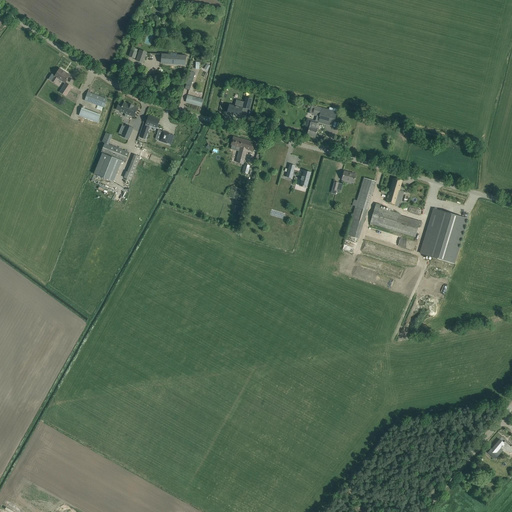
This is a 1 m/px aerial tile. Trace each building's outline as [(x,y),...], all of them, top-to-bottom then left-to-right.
[(136,61),(143,63),(147,52),(140,50),(136,61)] [(161,63),(170,64),(170,60),(177,61),(176,64),(185,65),(186,56),(177,55),(177,57),(171,57),(171,55),(162,54),(161,63)] [(65,83),(70,75),(60,69),(55,76),(52,74),(49,79),(55,83),(58,79),(65,83)] [(186,84),(191,86),(196,72),(191,71),(186,84)] [(71,89),(72,89),(73,88),(66,83),(59,93),(65,96),(71,89)] [(226,89),(240,93),(241,88),(228,84),(226,89)] [(107,99),(88,92),(84,101),(104,108),(107,99)] [(188,95),(187,97),(186,102),(201,106),(203,100),(188,95)] [(230,105),(228,113),(232,114),(232,115),(233,115),(235,116),(236,116),(237,113),(241,114),(241,112),(243,107),(248,109),(249,109),(252,99),(246,98),(243,106),(235,103),(235,106),(230,105)] [(116,110),(134,118),(138,108),(134,106),(128,103),(128,104),(124,102),(123,104),(119,102),(116,110)] [(307,119),(305,128),(309,129),(307,135),(312,136),(312,135),(315,136),(317,129),(319,123),(333,126),(337,109),(333,108),(332,111),(315,106),(313,115),(317,116),(315,121),(307,119)] [(82,108),(79,116),(98,123),(101,115),(82,108)] [(159,120),(148,117),(146,124),(145,128),(148,129),(150,125),(157,127),(159,120)] [(128,140),(133,128),(126,125),(121,136),(128,140)] [(159,141),(167,144),(170,133),(163,131),(159,141)] [(108,144),(112,136),(105,133),(102,142),(105,143),(108,144)] [(253,152),(256,143),(233,137),(231,145),(240,148),(237,160),(244,162),(247,150),(253,152)] [(125,162),(129,153),(108,144),(105,143),(101,153),(102,153),(121,161),(125,162)] [(113,181),(121,161),(102,153),(94,174),(113,181)] [(124,178),(131,181),(141,157),(134,155),(127,172),(126,171),(124,178)] [(288,169),(286,177),(292,178),(294,171),(288,169)] [(304,170),(299,186),(307,188),(311,172),(304,170)] [(344,172),(343,176),(342,179),(353,182),(355,176),(349,174),(349,173),(344,172)] [(355,207),(351,219),(346,236),(358,239),(376,182),(365,178),(358,201),(354,200),(352,206),(355,207)] [(404,192),(399,191),(402,181),(393,178),(386,202),(394,205),(400,207),(404,192)] [(233,187),(230,197),(244,201),(247,191),(233,187)] [(376,203),(370,224),(415,238),(420,221),(401,216),(402,214),(380,208),(381,205),(376,203)] [(420,253),(454,263),(467,219),(434,209),(420,253)] [(492,449),(496,453),(500,448),(510,453),(511,450),(511,447),(505,442),(505,441),(503,444),(498,441),(500,440),(500,439),(491,449),(491,450),(492,449)]
